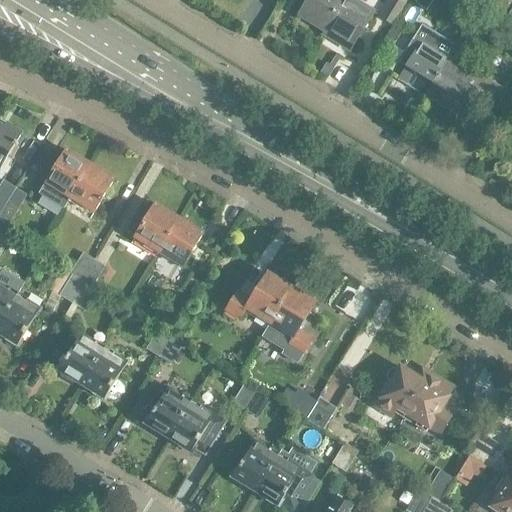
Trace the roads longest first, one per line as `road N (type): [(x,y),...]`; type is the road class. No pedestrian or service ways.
road 1 (residential): [(511,361),(196,165),(0,65)]
road 2 (residential): [(511,221),(156,0)]
road 3 (secondary): [(0,25),(345,195)]
road 4 (secondary): [(345,195),(53,0)]
road 5 (secondary): [(511,298),(345,195)]
road 6 (residential): [(152,511),(0,417)]
